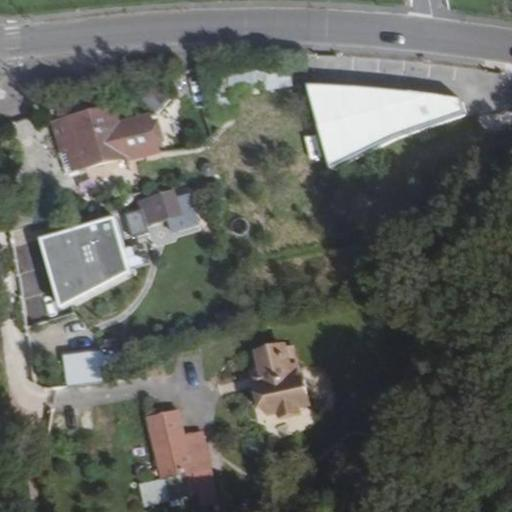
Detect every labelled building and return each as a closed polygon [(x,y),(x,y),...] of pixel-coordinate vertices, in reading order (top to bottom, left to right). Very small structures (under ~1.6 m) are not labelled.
[(312,88),(335,174),(370,157),(402,140),(432,129),(470,117),(466,101),(427,96),(375,91),(312,88)] [(85,166),(133,154),(120,104),(72,116),(85,166)] [(9,170),(12,184),(15,202),(43,197),(36,164),(9,170)] [(193,188),(140,201),(151,244),(204,230),(193,188)] [(42,212),(17,216),(20,243),(47,237),(42,212)] [(70,303),(141,279),(122,219),(50,242),(70,303)] [(255,389),(265,425),(312,411),(302,378),(293,380),(285,351),(257,357),(264,387),(255,389)] [(75,387),(110,380),(104,355),(70,363),(75,387)] [(181,414),(144,421),(160,480),(180,475),(195,470),(181,414)] [(189,511),(180,475),(160,480),(168,511),(189,511)]
